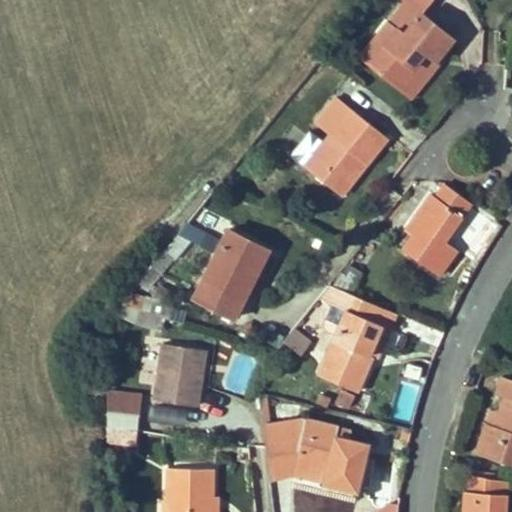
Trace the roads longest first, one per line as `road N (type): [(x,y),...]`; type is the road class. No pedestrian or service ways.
road 1 (unknown): [(485,101),(376,218),(302,314)]
road 2 (residential): [(418,511),(443,388),(489,284),(511,252)]
